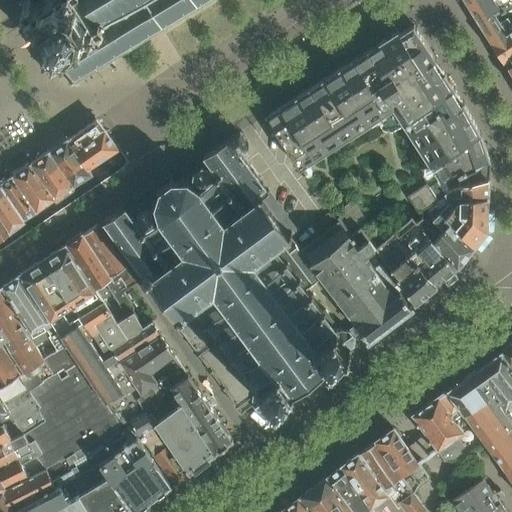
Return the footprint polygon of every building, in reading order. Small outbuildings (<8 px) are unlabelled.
[(23,13),(22,14),(25,19),(29,26),(30,27),(41,44),(42,45),(46,51),(48,54),(44,62),(41,62),(42,65),(44,65),(49,72),(48,74),(50,76),(51,74),(60,73),(61,75),(62,74),(63,73),(68,71),(66,69),(67,68),(72,76),(68,79),(67,79),(69,83),(75,80),(77,85),(79,83),(81,82),(79,79),(78,77),(79,77),(93,69),(97,67),(97,66),(110,58),(110,59),(112,58),(113,57),(114,57),(114,56),(124,49),(125,49),(127,48),(127,49),(128,48),(130,47),(131,46),(130,46),(132,45),(133,44),(144,37),(145,38),(148,36),(148,35),(162,27),(165,32),(169,30),(167,27),(167,26),(165,24),(167,23),(168,23),(179,16),(179,17),(183,15),(183,14),(196,6),(199,11),(203,9),(201,6),(201,5),(200,3),(202,2),(204,0),(43,0),(36,5),(32,0),(24,0),(30,8),(27,10),(23,13)] [(481,22),(493,41),(505,59),(511,54),(511,21),(497,0),(467,0),(469,2),(468,2),(470,4),(473,8),(472,8),(473,10),(474,10),(480,20),(481,22)] [(511,0),(497,0),(511,21),(511,0)] [(340,67),(266,115),(300,168),(328,150),(368,124),(378,118),(393,108),(402,122),(440,180),(456,170),(458,174),(491,161),(491,160),(483,137),(481,133),(480,131),(465,103),(428,46),(416,27),(414,24),(400,33),(397,30),(396,31),(383,39),(381,41),(369,49),(367,50),(354,58),(352,59),(344,65),(340,67)] [(264,65),(268,72),(261,76),(266,84),(276,77),(271,70),(279,65),(274,58),(264,65)] [(97,118),(67,139),(88,169),(90,168),(118,148),(97,118)] [(104,221),(103,221),(104,222),(109,229),(110,230),(120,243),(121,245),(121,244),(127,252),(131,258),(132,260),(142,273),(141,273),(140,274),(147,283),(148,283),(174,318),(173,318),(175,321),(175,320),(191,342),(194,346),(196,349),(199,353),(198,353),(199,355),(200,354),(205,361),(204,361),(205,362),(206,362),(211,369),(210,369),(212,372),(212,371),(217,378),(218,379),(223,386),(222,386),(224,389),(225,388),(230,396),(231,397),(237,404),(236,405),(237,406),(238,406),(242,411),(241,412),(242,413),(244,412),(244,411),(254,404),(257,408),(256,409),(258,411),(258,410),(259,409),(264,410),(265,412),(267,411),(266,409),(268,408),(269,410),(272,408),(275,411),(277,409),(276,406),(278,404),(279,403),(278,402),(279,402),(278,401),(278,400),(284,396),(285,397),(286,397),(287,397),(287,398),(290,396),(292,398),(295,396),(292,393),(295,391),(295,390),(298,388),(300,390),(304,387),(303,387),(312,380),(320,375),(320,374),(324,372),(322,370),(325,367),(326,368),(329,366),(331,369),(334,367),(332,365),(335,363),(335,362),(344,356),(347,354),(348,356),(351,355),(349,351),(352,349),(351,347),(352,346),(354,347),(355,345),(354,344),(354,338),(356,338),(356,336),(355,336),(361,331),(321,277),(308,286),(299,275),(294,279),(282,264),(285,261),(273,245),(290,235),(291,235),(298,229),(296,227),(295,227),(270,192),(268,189),(268,190),(264,185),(264,184),(263,182),(263,183),(254,171),(253,169),(253,170),(244,158),(245,158),(243,156),(243,157),(239,151),(247,145),(248,146),(249,145),(249,144),(248,143),(241,133),(240,132),(239,132),(238,132),(238,133),(234,135),(230,138),(229,138),(228,139),(205,154),(204,154),(203,155),(204,155),(203,156),(204,157),(212,167),(205,166),(204,166),(203,164),(201,164),(201,167),(195,171),(193,170),(192,172),(194,174),(192,183),(189,180),(190,176),(187,175),(186,179),(174,180),(173,176),(172,176),(170,177),(172,181),(162,188),(158,186),(157,188),(160,190),(156,202),(152,202),(152,205),(156,205),(158,209),(148,208),(147,205),(145,206),(146,208),(140,213),(137,212),(136,214),(139,215),(137,224),(125,208),(126,208),(125,207),(124,207),(123,208),(124,208),(123,208),(118,211),(113,215),(113,214),(112,215),(112,216),(105,220),(104,220),(103,220),(104,221)] [(67,139),(50,151),(74,186),(93,173),(90,168),(88,169),(67,139)] [(50,151),(32,164),(56,198),(74,186),(50,151)] [(446,178),(444,180),(447,186),(454,185),(489,181),(491,161),(458,174),(459,175),(446,178)] [(21,170),(16,174),(40,209),(56,198),(32,164),(21,170)] [(28,218),(40,209),(16,174),(3,183),(28,218)] [(458,196),(488,197),(489,181),(454,185),(458,196)] [(426,183),(407,196),(419,213),(426,208),(429,212),(450,194),(449,191),(445,194),(437,182),(429,187),(426,183)] [(0,213),(11,230),(28,218),(3,183),(0,184),(0,213)] [(447,186),(449,191),(450,194),(453,201),(458,196),(454,185),(447,186)] [(450,194),(429,212),(433,218),(433,219),(440,214),(471,251),(475,246),(486,232),(487,213),(465,211),(458,196),(453,201),(450,194)] [(488,197),(458,196),(465,211),(487,213),(488,197)] [(337,212),(339,214),(349,230),(366,218),(354,201),(337,212)] [(0,238),(11,230),(0,213),(0,238)] [(422,217),(417,222),(422,228),(456,268),(457,267),(457,268),(471,251),(440,214),(433,219),(433,218),(428,223),(422,217)] [(395,240),(416,222),(412,217),(373,252),(414,303),(415,303),(436,286),(406,252),(395,240)] [(290,235),(273,245),(285,261),(282,264),(294,279),(299,275),(308,286),(321,277),(361,331),(367,340),(371,337),(383,327),(394,319),(411,307),(410,306),(411,306),(411,305),(400,291),(395,295),(375,269),(364,256),(375,249),(368,239),(358,247),(353,242),(354,241),(350,236),(348,234),(339,221),(331,227),(301,250),(293,239),(291,235),(290,235)] [(98,224),(83,234),(112,280),(116,278),(118,281),(121,279),(117,273),(127,266),(98,224)] [(420,240),(406,252),(436,286),(436,285),(457,268),(456,268),(422,228),(415,234),(420,240)] [(83,234),(66,244),(96,289),(106,282),(127,315),(136,310),(124,292),(133,286),(135,284),(138,282),(138,281),(137,282),(133,275),(123,282),(121,279),(118,281),(116,278),(112,280),(83,234)] [(111,312),(96,289),(66,244),(43,259),(84,320),(105,351),(112,347),(96,323),(111,312)] [(43,259),(21,274),(61,334),(84,320),(43,259)] [(21,274),(0,287),(0,290),(29,333),(44,324),(50,334),(48,336),(49,337),(57,350),(67,343),(61,334),(21,274)] [(0,290),(0,343),(20,374),(29,389),(64,366),(67,370),(72,366),(70,362),(77,358),(67,343),(57,350),(53,352),(44,357),(29,333),(0,290)] [(111,312),(96,323),(112,347),(105,351),(84,320),(61,334),(67,343),(77,358),(81,365),(121,424),(129,418),(130,419),(146,409),(137,397),(158,380),(151,371),(175,354),(152,320),(145,324),(136,310),(127,315),(117,322),(111,312)] [(0,343),(0,385),(20,374),(0,343)] [(511,343),(503,350),(511,362),(511,343)] [(511,362),(503,350),(447,390),(463,412),(491,451),(511,480),(511,410),(509,407),(511,404),(511,362)] [(175,354),(151,371),(158,380),(164,375),(166,378),(183,366),(175,354)] [(34,409),(41,422),(23,433),(32,447),(0,464),(0,489),(104,435),(106,439),(118,431),(116,427),(121,424),(81,365),(77,358),(70,362),(72,366),(67,370),(64,366),(29,389),(40,405),(34,409)] [(216,452),(222,447),(222,448),(223,448),(222,447),(225,445),(226,445),(226,444),(232,440),(232,441),(233,440),(232,439),(205,399),(183,366),(166,378),(164,375),(158,380),(164,389),(171,385),(215,453),(216,452)] [(158,380),(137,397),(146,409),(155,423),(157,422),(171,444),(169,446),(189,472),(190,472),(215,453),(171,385),(164,389),(158,380)] [(463,412),(447,390),(412,415),(437,449),(444,459),(458,461),(464,457),(459,449),(465,445),(458,434),(464,430),(455,418),(463,412)] [(0,426),(14,419),(0,396),(0,426)] [(189,472),(169,446),(171,444),(157,422),(155,423),(146,409),(130,419),(141,432),(175,483),(176,482),(176,481),(183,473),(185,475),(188,473),(189,472)] [(0,443),(21,431),(14,419),(0,426),(0,443)] [(100,461),(109,475),(134,511),(136,511),(172,485),(130,425),(119,432),(118,431),(106,439),(115,453),(100,461)] [(389,431),(386,433),(385,434),(377,440),(377,439),(376,440),(401,475),(408,470),(419,484),(429,477),(419,462),(418,462),(394,427),(393,428),(390,430),(389,431)] [(21,431),(0,443),(0,464),(32,447),(23,433),(21,431)] [(0,489),(0,501),(6,511),(100,461),(115,453),(106,439),(104,435),(0,489)] [(371,443),(371,444),(366,447),(363,450),(362,450),(361,450),(362,450),(358,453),(398,508),(401,506),(406,511),(424,511),(427,510),(400,475),(401,475),(376,440),(375,441),(371,444),(371,443)] [(392,511),(398,508),(358,453),(345,462),(345,463),(342,465),(341,465),(373,511),(392,511)] [(74,511),(87,505),(79,491),(109,475),(100,461),(6,511),(74,511)] [(373,511),(341,465),(328,475),(353,511),(373,511)] [(134,511),(109,475),(79,491),(87,505),(91,511),(134,511)] [(324,498),(334,511),(353,511),(328,475),(319,482),(319,483),(313,487),(312,487),(321,500),(324,498)] [(507,511),(483,477),(452,499),(461,511),(507,511)] [(312,487),(304,493),(301,496),(301,495),(300,496),(311,511),(334,511),(324,498),(321,500),(312,487)] [(285,507),(283,509),(284,511),(311,511),(300,496),(299,497),(299,496),(299,497),(286,506),(285,507)]
